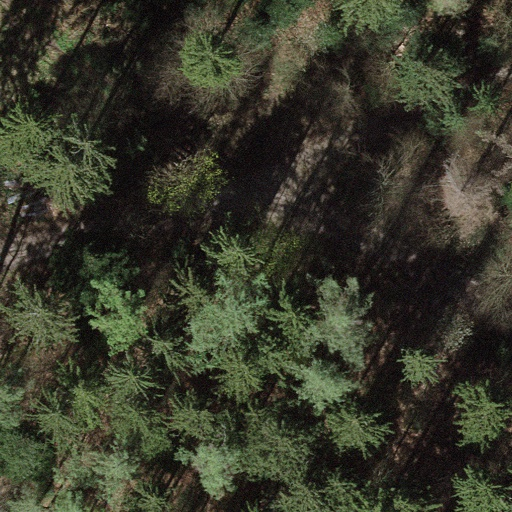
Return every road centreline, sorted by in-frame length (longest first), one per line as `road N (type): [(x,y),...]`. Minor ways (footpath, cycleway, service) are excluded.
road 1 (track): [(511,318),(259,183),(0,256)]
road 2 (track): [(259,183),(511,75)]
